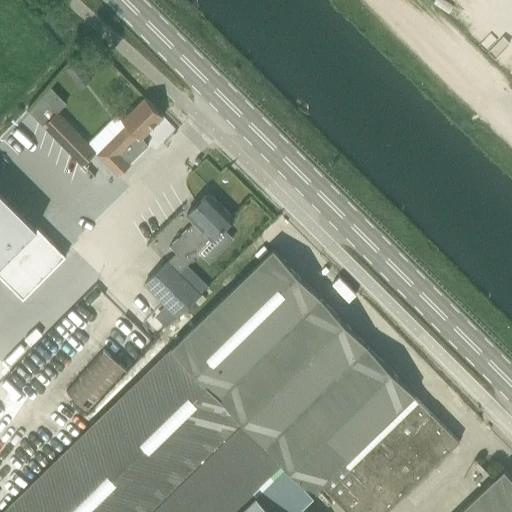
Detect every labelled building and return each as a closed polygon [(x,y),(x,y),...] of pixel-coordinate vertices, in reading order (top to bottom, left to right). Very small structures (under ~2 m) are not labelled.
[(78,87),(89,80),(76,61),(65,69),(78,87)] [(41,98),(29,112),(42,126),(43,125),(56,112),(66,103),(51,87),(41,98)] [(130,164),(129,163),(147,145),(141,138),(148,130),(162,116),(144,98),(143,99),(130,112),(122,120),(127,125),(97,154),(118,175),(130,164)] [(95,152),(56,112),(43,125),(82,164),(95,152)] [(0,190),(0,276),(22,299),(65,256),(0,190)] [(177,254),(146,285),(176,316),(201,292),(187,278),(180,271),(199,252),(209,262),(232,239),(222,229),(233,218),(208,193),(194,207),(186,214),(194,222),(170,246),(177,254)] [(320,484),(347,511),(385,511),(459,441),(343,321),(273,249),(2,511),(511,511),(511,481),(504,472),(503,470),(458,511),(273,511),(253,491),(282,463),(311,493),(320,484)] [(137,325),(144,318),(124,298),(109,312),(141,345),(149,337),(137,325)] [(103,349),(66,391),(89,411),(126,369),(103,349)]
